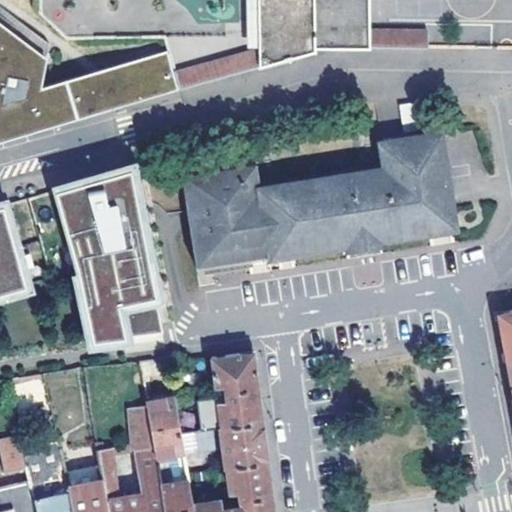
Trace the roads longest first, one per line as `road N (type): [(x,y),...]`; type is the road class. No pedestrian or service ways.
road 1 (residential): [(462,291),(498,511)]
road 2 (residential): [(309,511),(282,317)]
road 3 (residential): [(185,114),(0,164)]
road 4 (residential): [(282,317),(462,291)]
